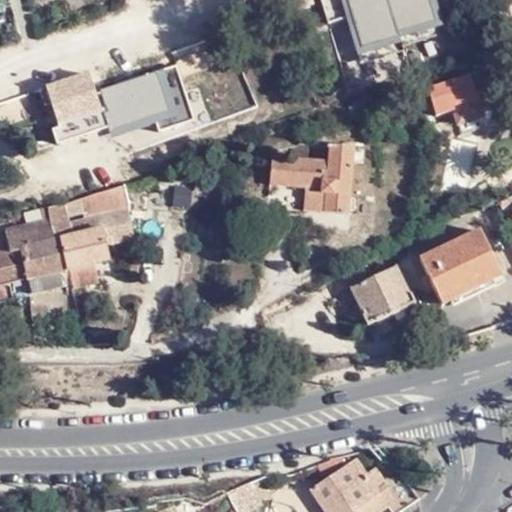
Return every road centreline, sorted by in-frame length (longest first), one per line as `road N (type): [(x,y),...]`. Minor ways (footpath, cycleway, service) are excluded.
road 1 (primary): [(0,450),(93,451),(238,435),(429,388)]
road 2 (residential): [(246,0),(0,78)]
road 3 (tertiary): [(456,502),(473,487),(485,457),(479,375)]
road 4 (residential): [(0,357),(133,357)]
